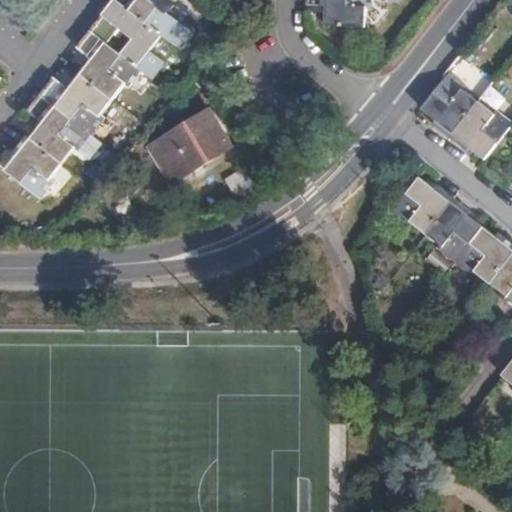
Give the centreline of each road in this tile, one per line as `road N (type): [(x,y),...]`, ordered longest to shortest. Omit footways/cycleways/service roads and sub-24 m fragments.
road 1 (tertiary): [(383,117),(342,166),(262,229),(176,257),(0,267)]
road 2 (residential): [(290,0),(299,48),(383,117)]
road 3 (tertiary): [(473,0),(383,117)]
